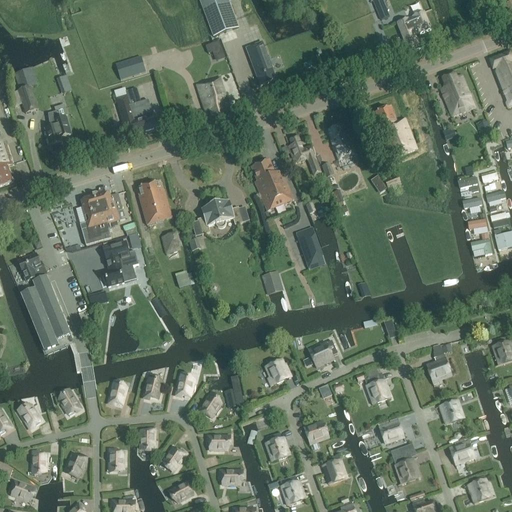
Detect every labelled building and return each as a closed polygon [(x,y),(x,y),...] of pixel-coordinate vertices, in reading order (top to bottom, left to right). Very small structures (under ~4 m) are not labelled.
[(239,29),(227,0),(199,0),(214,38),(239,29)] [(342,0),(338,0),(324,6),(331,23),(349,16),(342,0)] [(372,0),(381,21),(389,18),(382,0),(372,0)] [(420,50),(414,35),(419,33),(420,35),(431,31),(424,13),(413,18),(413,19),(408,21),(408,20),(397,24),(409,55),(420,50)] [(276,81),(262,44),(246,50),(260,87),(276,81)] [(507,108),(511,105),(511,59),(510,53),(489,61),(507,108)] [(120,82),(146,73),(141,57),(115,65),(120,82)] [(454,74),(442,80),(446,89),(441,91),(452,119),(474,110),(462,77),(456,79),(454,74)] [(231,117),(227,103),(228,103),(220,79),(196,86),(204,110),(209,108),(214,123),(231,117)] [(17,92),(25,116),(38,111),(30,88),(17,92)] [(127,97),(116,100),(124,124),(121,125),(123,133),(130,131),(131,136),(157,129),(153,117),(148,101),(141,104),(137,90),(126,93),(127,97)] [(61,143),(60,139),(71,136),(72,136),(67,117),(68,117),(65,106),(64,106),(56,109),(57,113),(49,116),(53,128),(50,129),(45,130),(50,146),(61,143)] [(390,109),(374,115),(379,130),(378,130),(390,161),(417,151),(405,121),(396,124),(390,109)] [(483,140),(492,136),(487,123),(478,126),(483,140)] [(332,146),(339,162),(355,156),(349,141),(347,141),(342,127),(329,132),(334,145),(332,146)] [(297,138),(289,141),(291,146),(288,148),(295,166),(307,161),(313,177),(321,174),(311,147),(302,150),(297,138)] [(0,187),(13,184),(7,167),(12,165),(6,144),(2,145),(0,139),(0,187)] [(274,175),(269,162),(251,169),(257,182),(255,183),(267,212),(294,201),(281,172),(274,175)] [(334,177),(330,165),(321,168),(326,180),(334,177)] [(480,188),(481,192),(498,187),(493,173),(477,179),(479,185),(485,183),(486,186),(480,188)] [(384,182),(388,192),(401,187),(397,176),(384,182)] [(172,220),(164,191),(163,192),(160,183),(137,190),(138,199),(139,199),(147,227),(172,220)] [(87,224),(80,226),(82,235),(86,247),(89,246),(111,240),(110,237),(109,232),(107,224),(117,221),(115,213),(123,210),(121,204),(119,195),(110,198),(110,197),(109,192),(86,199),(84,200),(82,203),(83,205),(82,205),(87,224)] [(499,193),(482,197),(484,204),(490,203),(492,211),(507,207),(505,196),(500,197),(499,193)] [(216,226),(216,227),(218,228),(219,229),(220,229),(221,229),(222,229),(223,229),(224,228),(225,227),(225,225),(226,224),(233,222),(235,228),(243,226),(239,210),(232,212),(230,203),(221,206),(221,205),(211,208),(202,211),(204,220),(197,221),(202,237),(210,235),(208,228),(216,226)] [(306,206),(309,215),(316,213),(313,204),(306,206)] [(346,206),(338,209),(340,215),(348,213),(346,206)] [(485,218),(487,224),(506,220),(504,213),(485,218)] [(308,271),(309,271),(309,272),(325,266),(312,228),(296,234),(297,236),(296,236),(308,271)] [(497,261),(511,257),(511,243),(509,233),(491,238),(497,261)] [(180,251),(176,235),(162,239),(166,255),(180,251)] [(126,244),(103,250),(110,274),(105,275),(108,289),(124,285),(122,278),(135,275),(133,268),(139,266),(135,252),(129,254),(126,244)] [(32,271),(41,267),(36,256),(18,263),(27,283),(37,279),(36,276),(35,277),(32,271)] [(190,285),(188,273),(172,276),(175,288),(190,285)] [(277,273),(265,277),(262,278),(267,296),(283,291),(277,273)] [(36,289),(21,295),(23,299),(45,353),(59,347),(57,341),(61,339),(70,335),(47,278),(33,284),(36,289)] [(167,315),(157,298),(151,301),(161,319),(167,315)] [(511,346),(510,342),(508,337),(493,342),(494,347),(492,348),(498,367),(511,362),(511,346)] [(334,362),(332,358),(338,355),(332,342),(326,345),(326,344),(308,352),(316,370),(334,362)] [(451,378),(445,360),(443,355),(434,358),(436,363),(426,367),(433,385),(451,378)] [(282,374),(285,372),(280,361),(266,368),(274,387),(285,381),(282,374)] [(181,377),(176,397),(182,399),(182,396),(190,398),(194,384),(188,382),(189,379),(181,377)] [(238,378),(231,379),(238,412),(245,411),(238,378)] [(149,379),(144,399),(150,401),(150,399),(158,401),(162,386),(156,385),(157,381),(149,379)] [(385,381),(366,388),(373,406),(391,400),(385,381)] [(113,385),(108,405),(114,406),(115,404),(123,406),(127,392),(121,390),(122,387),(113,385)] [(71,393),(63,398),(65,400),(60,403),(68,416),(75,412),(76,414),(81,410),(71,393)] [(210,396),(198,413),(204,417),(205,415),(212,420),(220,407),(215,404),(217,401),(210,396)] [(438,404),(439,408),(446,427),(464,420),(456,398),(438,404)] [(19,414),(30,431),(35,428),(34,426),(41,421),(33,409),(28,412),(26,409),(19,414)] [(12,429),(1,412),(0,412),(0,434),(6,431),(7,432),(12,429)] [(378,426),(379,430),(384,445),(404,438),(400,427),(392,429),(391,426),(389,422),(378,426)] [(310,446),(329,439),(323,424),(312,428),(313,432),(305,434),(310,446)] [(155,451),(155,430),(149,430),(149,433),(140,432),(140,448),(146,448),(146,451),(155,451)] [(247,444),(253,446),(257,433),(251,431),(247,444)] [(283,439),(282,439),(280,434),(266,438),(268,444),(265,445),(271,464),(290,457),(283,439)] [(228,437),(207,437),(207,444),(210,444),(210,452),(225,452),(225,446),(228,446),(228,437)] [(455,466),(474,459),(469,444),(457,448),(459,451),(451,454),(455,466)] [(410,445),(397,450),(399,456),(412,452),(410,445)] [(175,472),(186,455),(181,452),(180,454),(173,449),(165,461),(169,465),(168,467),(175,472)] [(116,451),(109,451),(109,472),(118,472),(118,469),(124,469),(124,453),(116,453),(116,451)] [(39,453),(32,453),(32,474),(41,474),(41,471),(47,471),(47,456),(39,456),(39,453)] [(79,478),(87,459),(82,457),(81,459),(73,455),(67,469),(72,472),(71,475),(79,478)] [(396,467),(394,468),(401,486),(419,479),(412,461),(411,457),(395,463),(396,467)] [(329,486),(347,480),(340,461),(322,468),(329,486)] [(241,472),(220,472),(220,478),(222,478),(222,487),(237,487),(237,481),(241,481),(241,472)] [(485,480),(467,487),(474,505),(492,499),(485,480)] [(34,490),(14,482),(12,488),(14,489),(11,497),(26,502),(28,497),(31,498),(34,490)] [(192,488),(189,482),(171,492),(175,500),(177,498),(180,503),(194,496),(190,489),(192,488)] [(287,507),(305,501),(299,482),(281,489),(287,507)] [(411,504),(422,500),(425,499),(423,494),(409,498),(411,504)] [(422,500),(411,504),(412,507),(414,511),(435,511),(433,504),(425,507),(424,503),(422,500)] [(133,502),(112,503),(112,509),(114,509),(114,511),(129,511),(130,511),(133,511),(133,502)]
